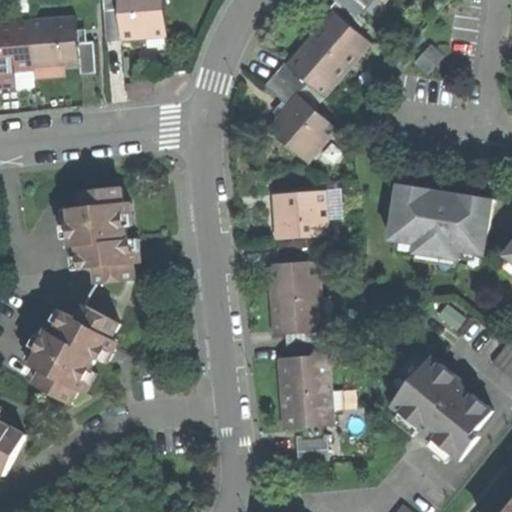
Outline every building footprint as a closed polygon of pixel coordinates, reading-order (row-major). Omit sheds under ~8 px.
[(103,0),(104,10),(119,9),(118,0),(103,0)] [(122,40),(168,37),(165,0),(118,0),(119,9),(122,40)] [(374,0),(334,0),(337,2),(358,20),(361,16),(367,9),(374,0)] [(389,7),(386,4),(381,0),(374,0),(367,9),(378,19),(389,7)] [(332,8),(335,11),(359,31),(367,21),(361,16),(358,20),(337,2),(332,8)] [(107,41),(122,40),(119,9),(104,10),(107,41)] [(312,37),(288,65),(309,83),(326,98),(373,44),(359,31),(335,11),(312,37)] [(66,68),(81,67),(79,43),(77,17),(52,19),(31,21),(35,71),(66,68)] [(0,73),(35,71),(31,21),(11,22),(0,23),(0,73)] [(79,43),(81,67),(81,75),(97,73),(95,42),(79,43)] [(445,57),(431,45),(416,62),(430,74),(445,57)] [(266,86),(289,106),(300,95),(309,83),(288,65),(286,63),(266,86)] [(67,76),(66,68),(35,71),(36,78),(67,76)] [(36,78),(35,71),(0,73),(0,88),(36,86),(36,78)] [(154,96),(152,82),(127,85),(129,99),(154,96)] [(280,117),(269,129),(309,164),(339,129),(300,95),(289,106),(280,117)] [(433,190),(400,185),(391,240),(417,244),(415,253),(460,260),(462,251),(485,255),(494,200),(461,195),(461,196),(451,194),(433,191),(433,190)] [(125,203),(123,188),(81,192),(83,208),(71,209),(73,225),(70,225),(72,247),(80,247),(82,270),(97,268),(99,284),(138,280),(136,264),(134,240),(129,241),(128,227),(135,226),(134,215),(133,203),(125,203)] [(276,216),(278,238),(330,234),(329,220),(327,190),(327,188),(274,192),(276,216)] [(342,189),(327,190),(329,220),(344,219),(342,189)] [(141,239),(134,240),(136,264),(144,263),(141,239)] [(278,248),(279,264),(311,261),(310,246),(278,248)] [(299,334),(326,332),(326,330),(323,297),(321,261),(311,261),(279,264),(270,264),(273,299),(276,336),(299,334)] [(331,296),(323,297),(326,330),(328,330),(333,329),(331,296)] [(44,371),(36,385),(73,404),(81,390),(88,394),(94,383),(99,373),(92,370),(98,358),(102,360),(114,339),(122,325),(87,306),(80,320),(66,313),(55,334),(49,330),(38,350),(41,351),(34,365),(44,371)] [(320,356),(330,355),(328,330),(326,330),(326,332),(299,334),(299,341),(318,340),(320,356)] [(121,342),(114,339),(102,360),(109,364),(121,342)] [(288,358),(320,356),(318,340),(299,341),(287,342),(288,358)] [(511,345),(509,343),(493,363),(511,378),(511,345)] [(283,392),(286,430),(309,428),(317,427),(336,426),(331,355),(330,355),(320,356),(288,358),(280,358),(283,392)] [(434,357),(394,405),(429,434),(457,457),(495,411),(471,392),(469,394),(459,386),(463,381),(434,357)] [(0,472),(6,476),(28,435),(0,420),(0,419),(2,416),(0,414),(0,472)] [(309,428),(310,435),(317,435),(317,427),(309,428)] [(298,436),(300,467),(331,465),(329,434),(317,435),(310,435),(298,436)]
